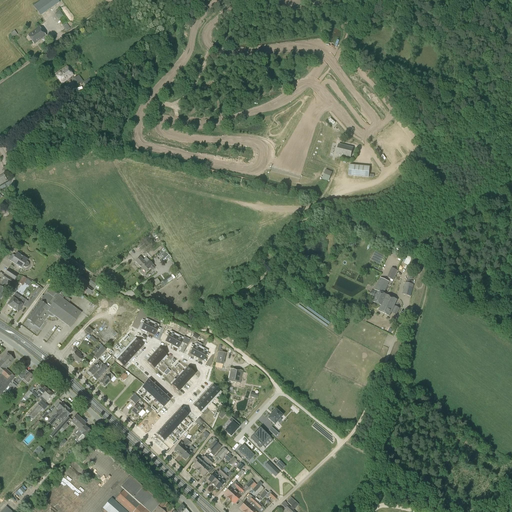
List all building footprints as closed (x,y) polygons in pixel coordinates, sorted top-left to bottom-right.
[(40,16),(59,3),(57,0),(41,0),(33,6),(40,16)] [(60,11),(54,14),(58,20),(63,16),(60,11)] [(34,44),(45,36),(39,28),(28,36),(34,44)] [(62,83),(73,75),(66,66),(55,74),(62,83)] [(77,86),(83,82),(78,75),(73,80),(77,86)] [(350,157),(353,148),(339,144),(336,154),(350,157)] [(369,177),(369,168),(350,166),(349,176),(369,177)] [(328,182),(332,172),(326,170),(322,179),(328,182)] [(0,175),(0,184),(8,179),(4,173),(0,175)] [(147,246),(143,241),(136,247),(140,251),(147,246)] [(371,260),(379,263),(382,254),(374,251),(371,260)] [(159,262),(162,265),(167,260),(169,261),(171,259),(165,252),(159,257),(161,259),(160,260),(161,260),(159,262)] [(11,257),(8,260),(22,269),(23,267),(24,267),(26,268),(27,267),(28,266),(28,265),(28,264),(27,263),(26,262),(27,260),(17,254),(14,258),(11,257)] [(140,257),(135,261),(141,268),(149,261),(146,258),(143,261),(140,257)] [(155,268),(153,265),(149,261),(141,268),(145,272),(150,268),(152,271),(155,268)] [(387,277),(393,280),(398,271),(392,268),(387,277)] [(5,291),(7,289),(5,287),(7,284),(9,285),(12,280),(14,281),(18,276),(8,269),(5,274),(1,280),(3,281),(0,285),(0,298),(0,299),(6,291),(5,291)] [(70,281),(80,288),(83,283),(74,276),(70,281)] [(27,279),(23,277),(19,283),(23,286),(27,279)] [(98,284),(99,283),(92,278),(88,283),(94,288),(95,288),(98,290),(101,286),(98,284)] [(374,290),(378,292),(376,295),(373,302),(381,305),(386,295),(383,293),(389,282),(380,278),(374,290)] [(92,290),(83,283),(80,288),(89,295),(92,290)] [(410,297),(413,285),(405,283),(402,295),(410,297)] [(28,302),(21,297),(13,309),(18,312),(23,306),(24,307),(25,307),(28,309),(33,301),(42,290),(38,288),(31,296),(32,297),(30,299),(28,302)] [(81,313),(62,299),(67,294),(66,293),(65,295),(59,290),(58,291),(57,290),(56,289),(55,289),(53,288),(52,288),(51,289),(49,289),(48,290),(47,291),(46,292),(43,297),(42,296),(41,298),(42,298),(40,301),(26,318),(30,321),(29,323),(31,325),(33,323),(34,324),(33,325),(34,326),(35,325),(39,328),(43,322),(48,315),(49,316),(52,317),(55,316),(59,319),(70,328),(81,313)] [(7,305),(13,309),(21,297),(15,293),(7,305)] [(389,316),(396,301),(397,300),(386,295),(381,305),(378,311),(389,316)] [(397,315),(400,308),(399,308),(395,306),(391,313),(397,315)] [(145,321),(144,323),(141,330),(148,333),(152,323),(146,319),(145,321)] [(103,321),(92,333),(108,347),(119,335),(103,321)] [(152,323),(148,333),(154,336),(157,329),(158,327),(159,326),(152,323)] [(85,331),(90,335),(93,331),(88,327),(85,331)] [(169,334),(168,336),(165,342),(172,345),(177,335),(170,332),(169,334)] [(183,338),(177,335),(172,345),(178,348),(181,342),(182,340),(183,338)] [(135,338),(130,343),(138,351),(143,346),(135,338)] [(138,351),(130,343),(125,348),(133,356),(138,351)] [(194,346),(193,348),(190,354),(196,357),(201,348),(195,344),(194,346)] [(95,357),(97,360),(102,354),(106,350),(103,347),(94,357),(95,357)] [(73,351),(75,353),(72,357),(78,364),(83,358),(78,353),(79,352),(75,348),(73,351)] [(125,348),(120,353),(129,361),(133,356),(125,348)] [(208,351),(201,348),(196,357),(202,361),(206,354),(207,353),(208,351)] [(155,354),(162,360),(165,356),(166,356),(159,349),(158,350),(155,354)] [(218,352),(216,363),(223,365),(226,353),(218,352)] [(129,361),(120,353),(116,359),(124,366),(129,361)] [(6,369),(14,360),(7,354),(0,361),(0,374),(1,375),(0,375),(0,395),(15,377),(6,369)] [(162,360),(155,354),(151,358),(158,364),(162,360)] [(158,364),(151,358),(147,362),(154,369),(158,364)] [(93,376),(103,365),(98,360),(88,371),(88,372),(88,373),(90,374),(91,374),(93,376)] [(107,369),(103,365),(93,376),(97,380),(107,369)] [(187,369),(183,372),(191,379),(194,375),(195,375),(187,368),(187,369)] [(4,391),(7,394),(11,389),(12,390),(15,386),(16,387),(19,384),(22,380),(27,384),(33,377),(25,369),(18,377),(15,381),(14,380),(4,391)] [(231,369),(228,381),(239,383),(242,371),(231,369)] [(104,386),(114,376),(109,372),(100,382),(102,384),(102,385),(103,386),(104,386)] [(191,379),(183,372),(180,377),(187,383),(191,379)] [(123,382),(127,377),(123,373),(119,378),(123,382)] [(180,377),(176,381),(183,387),(187,383),(180,377)] [(146,392),(153,385),(149,381),(142,388),(146,392)] [(183,387),(176,381),(172,385),(179,392),(183,387)] [(47,389),(42,384),(36,391),(32,391),(31,393),(29,391),(25,395),(28,398),(32,394),(38,399),(39,398),(41,396),(47,389)] [(153,385),(146,392),(151,396),(157,389),(153,385)] [(208,390),(216,398),(221,393),(213,385),(208,390)] [(47,389),(41,396),(47,401),(53,395),(47,389)] [(161,392),(157,389),(151,396),(155,400),(161,392)] [(216,398),(208,390),(203,395),(212,403),(216,398)] [(166,396),(161,392),(155,400),(159,403),(166,396)] [(139,400),(134,395),(130,400),(135,404),(139,400)] [(203,395),(199,401),(207,408),(212,403),(203,395)] [(166,396),(159,403),(163,407),(170,400),(166,396)] [(44,411),(48,406),(45,404),(41,400),(37,405),(28,416),(33,420),(42,409),(44,411)] [(131,411),(137,416),(138,415),(141,417),(145,413),(142,410),(139,407),(143,404),(140,401),(136,405),(137,405),(131,411)] [(207,408),(199,401),(194,406),(202,413),(207,408)] [(50,426),(62,413),(67,407),(62,403),(60,406),(58,404),(55,408),(58,410),(47,423),(50,426)] [(57,433),(69,419),(67,417),(72,411),(67,407),(62,413),(50,426),(51,426),(57,420),(59,422),(61,420),(62,422),(54,431),(57,433)] [(181,409),(177,413),(184,420),(188,416),(181,409)] [(271,415),(268,419),(274,425),(277,422),(279,423),(281,420),(280,419),(282,416),(276,410),(273,413),(270,415),(271,415)] [(184,420),(177,413),(173,417),(180,424),(184,420)] [(77,416),(71,422),(73,424),(76,426),(81,420),(77,416)] [(173,417),(169,422),(176,428),(180,424),(173,417)] [(203,423),(198,418),(195,422),(200,426),(203,423)] [(231,424),(225,431),(231,436),(232,435),(233,433),(233,434),(236,431),(236,430),(238,428),(234,425),(236,422),(231,418),(228,421),(231,424)] [(81,420),(76,426),(78,428),(77,430),(82,434),(77,440),(80,443),(91,431),(84,426),(86,424),(81,420)] [(176,428),(169,422),(165,426),(172,432),(176,428)] [(65,424),(59,431),(61,433),(64,430),(64,431),(68,426),(65,424)] [(272,425),(269,428),(276,434),(279,431),(272,425)] [(165,426),(161,430),(168,437),(172,432),(165,426)] [(255,433),(250,438),(260,448),(262,445),(264,443),(270,438),(261,429),(256,435),(255,433)] [(168,437),(161,430),(157,434),(164,441),(168,437)] [(181,443),(174,450),(178,453),(189,441),(188,441),(185,438),(181,443)] [(189,441),(178,453),(182,457),(191,447),(188,450),(187,448),(191,443),(189,441)] [(210,451),(217,444),(215,442),(208,449),(210,451)] [(210,453),(213,456),(221,447),(218,444),(210,453)] [(243,445),(238,450),(248,461),(254,455),(243,445)] [(191,447),(182,457),(185,460),(191,454),(192,453),(192,452),(193,451),(194,451),(195,450),(191,446),(191,447)] [(227,452),(223,448),(217,456),(216,457),(219,460),(220,459),(227,452)] [(229,453),(224,458),(228,463),(233,458),(231,456),(232,455),(229,453)] [(197,457),(193,462),(195,464),(193,467),(196,469),(204,460),(203,458),(204,458),(202,456),(200,459),(197,457)] [(204,460),(196,469),(200,473),(207,466),(205,464),(207,462),(204,460)] [(282,470),(285,467),(279,461),(275,464),(282,470)] [(207,466),(200,473),(203,476),(207,472),(209,475),(214,469),(210,466),(211,466),(209,464),(207,466)] [(275,477),(279,473),(274,468),(270,472),(275,477)] [(215,473),(208,480),(211,483),(220,474),(218,472),(217,471),(215,473)] [(220,474),(211,483),(215,486),(224,477),(223,476),(221,474),(220,474)] [(188,511),(182,504),(176,511),(163,500),(160,503),(130,476),(121,487),(124,489),(115,499),(129,511),(188,511)] [(224,477),(215,486),(219,490),(227,480),(224,477)] [(230,487),(224,494),(227,497),(236,487),(237,488),(244,480),(243,479),(238,484),(236,483),(232,489),(230,487)] [(239,490),(241,488),(240,486),(243,483),(244,485),(246,482),(244,480),(237,488),(236,487),(227,497),(231,501),(240,491),(239,490)] [(254,483),(251,480),(245,487),(242,489),(241,488),(239,490),(240,491),(231,501),(234,504),(241,497),(254,483)] [(258,484),(252,490),(255,493),(261,486),(258,484)] [(18,497),(24,492),(20,487),(14,492),(18,497)] [(259,500),(257,502),(259,503),(262,499),(268,494),(265,491),(259,497),(260,498),(259,499),(259,500)] [(246,501),(239,508),(242,511),(252,502),(254,499),(250,495),(247,498),(248,499),(246,501)] [(287,502),(291,507),(293,510),(294,509),(298,505),(291,498),(287,502)] [(252,502),(242,511),(243,511),(250,511),(256,506),(255,505),(257,502),(254,499),(252,502)] [(260,510),(262,507),(257,502),(255,505),(256,506),(250,511),(258,511),(259,509),(260,510)] [(295,511),(293,510),(291,507),(290,507),(284,502),(281,504),(288,511),(295,511)]
